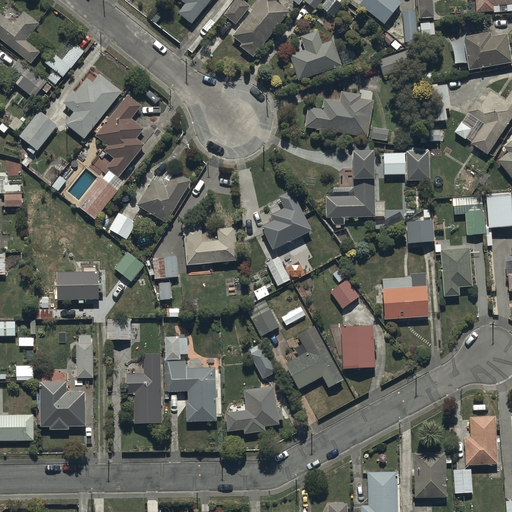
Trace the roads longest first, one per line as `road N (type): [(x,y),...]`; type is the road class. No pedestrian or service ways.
road 1 (residential): [(0,479),(265,475),(490,353)]
road 2 (residential): [(80,0),(236,121)]
